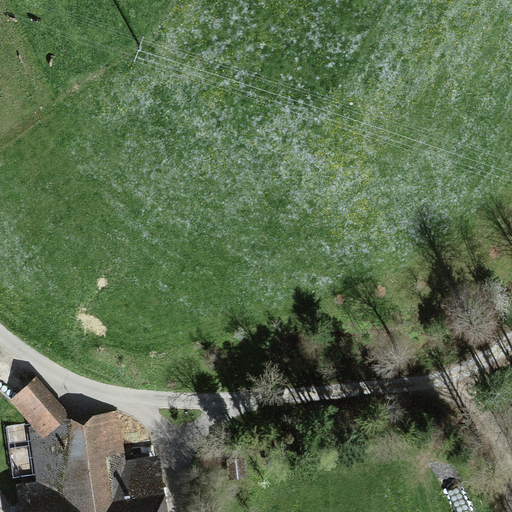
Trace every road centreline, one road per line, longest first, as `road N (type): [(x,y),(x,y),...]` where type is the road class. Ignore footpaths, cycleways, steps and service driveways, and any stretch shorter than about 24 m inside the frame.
road 1 (unclassified): [(0,331),(61,371),(174,396),(277,398),(443,380)]
road 2 (track): [(443,380),(481,411),(511,493)]
